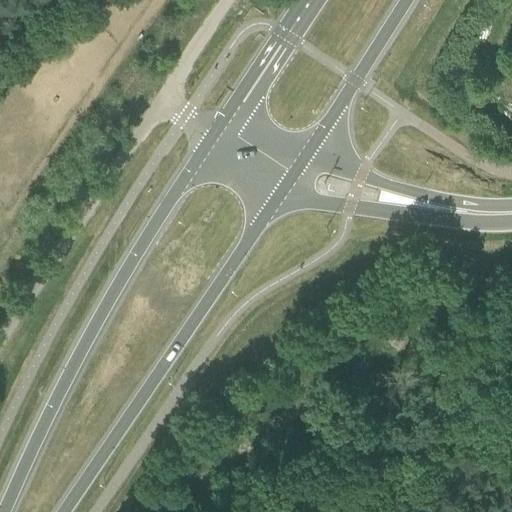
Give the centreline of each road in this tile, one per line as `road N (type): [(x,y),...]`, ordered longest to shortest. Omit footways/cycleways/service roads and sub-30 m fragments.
road 1 (primary): [(219,136),(88,334),(5,511)]
road 2 (primary): [(64,511),(280,198)]
road 3 (unclassified): [(162,102),(0,351)]
road 4 (tertiary): [(280,198),(485,225),(511,218)]
road 5 (tertiary): [(511,210),(420,193),(310,151)]
road 6 (primary): [(310,151),(403,0)]
road 7 (primary): [(312,0),(219,136)]
road 8 (unclassified): [(162,102),(230,0)]
